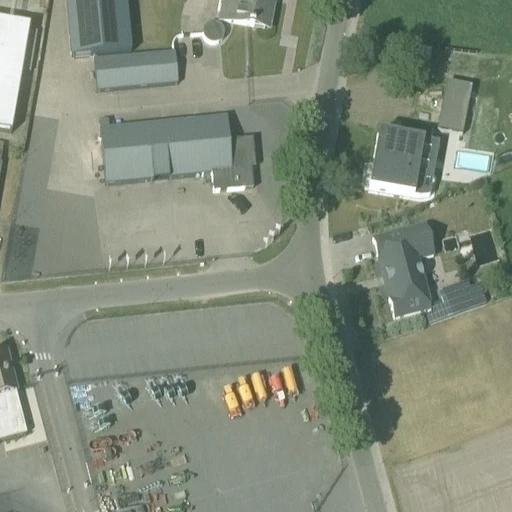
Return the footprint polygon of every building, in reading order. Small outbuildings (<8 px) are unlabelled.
[(66,0),(71,56),(131,50),(126,0),(66,0)] [(223,0),(219,22),(264,31),(270,3),(273,4),(273,0),(223,0)] [(0,134),(10,136),(29,30),(0,25),(0,134)] [(203,41),(204,42),(206,44),(207,45),(209,46),(210,46),(212,46),(213,46),(214,46),(216,46),(218,45),(219,44),(221,43),(222,41),(223,39),(223,38),(223,36),(223,34),(223,32),(222,30),(221,29),(220,28),(218,26),(216,26),(215,25),(213,25),(212,25),(211,25),(209,26),(207,26),(206,27),(204,29),(203,30),(202,32),(202,34),(202,36),(202,37),(202,39),(203,41)] [(93,62),(96,94),(175,86),(172,54),(93,62)] [(511,58),(488,57),(487,81),(511,82),(511,58)] [(445,87),(435,133),(461,138),(462,134),(470,92),(445,87)] [(49,135),(51,121),(29,117),(19,182),(22,182),(22,179),(45,182),(53,136),(49,135)] [(105,188),(211,177),(212,195),(253,191),(250,159),(254,159),(252,141),(228,143),(226,119),(99,134),(105,188)] [(368,192),(423,201),(423,199),(417,198),(419,177),(413,176),(419,145),(413,144),(379,139),(380,137),(378,136),(372,167),(378,168),(375,189),(369,188),(368,192)] [(13,225),(40,226),(40,209),(29,208),(30,190),(14,189),(13,225)] [(381,261),(392,301),(388,302),(393,322),(430,312),(416,263),(433,258),(425,229),(411,233),(411,232),(372,242),(377,262),(381,261)] [(446,315),(485,306),(480,283),(441,292),(446,315)] [(0,396),(14,393),(5,356),(0,357),(0,396)] [(21,408),(29,439),(48,435),(41,403),(21,408)]
